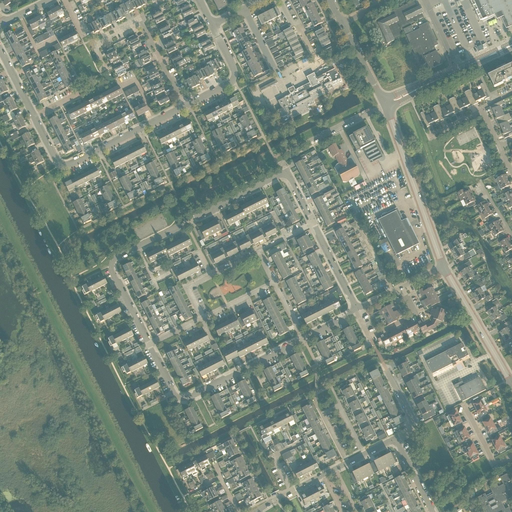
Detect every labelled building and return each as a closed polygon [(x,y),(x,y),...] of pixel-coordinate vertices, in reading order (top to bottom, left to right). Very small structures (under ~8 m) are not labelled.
[(86,0),(79,0),(82,4),(79,6),(81,12),(85,10),(84,8),(86,7),(85,3),(88,2),(86,0)] [(133,9),(135,7),(137,9),(141,7),(137,0),(133,0),(132,0),(128,0),(129,1),(129,2),(133,9)] [(213,0),(219,10),(229,5),(226,0),(213,0)] [(306,0),(300,4),(302,9),(304,8),(310,4),(307,0),(306,0)] [(511,0),(472,0),(482,20),(497,14),(499,18),(504,16),(509,26),(511,24),(511,0)] [(125,3),(122,5),(126,12),(128,11),(129,13),(134,10),(133,9),(129,2),(126,4),(125,3)] [(413,2),(372,21),(380,38),(382,42),(386,41),(388,44),(394,41),(394,40),(402,36),(399,29),(402,28),(423,18),(421,14),(423,13),(420,6),(416,8),(413,2)] [(180,9),(182,13),(191,9),(188,4),(186,5),(185,3),(178,6),(177,6),(179,10),(180,9)] [(304,8),(306,12),(315,8),(312,3),(310,4),(304,8)] [(121,20),(125,18),(123,14),(126,12),(122,5),(119,6),(119,7),(116,9),(117,11),(116,11),(121,20)] [(60,19),(59,17),(63,14),(66,20),(69,18),(65,10),(62,11),(60,7),(53,10),(58,20),(60,19)] [(160,7),(152,11),(154,14),(152,15),(154,20),(163,15),(161,11),(162,11),(160,7)] [(272,10),(276,18),(277,20),(279,19),(278,17),(281,15),(277,7),(272,10)] [(315,8),(306,12),(309,17),(317,13),(315,8)] [(183,17),(185,21),(192,17),(191,14),(193,13),(191,9),(182,13),(184,17),(183,17)] [(53,10),(47,13),(49,18),(46,19),(51,27),(54,26),(52,23),(58,20),(53,10)] [(267,12),(271,20),(276,18),(272,10),(267,12)] [(112,12),(109,14),(113,22),(115,21),(116,22),(121,20),(116,11),(113,13),(112,12)] [(262,15),(267,23),(271,20),(267,12),(262,15)] [(317,13),(309,17),(311,22),(319,18),(317,13)] [(101,17),(106,27),(111,25),(110,23),(113,22),(109,14),(106,15),(106,14),(101,17)] [(165,19),(163,15),(154,20),(156,24),(158,23),(160,26),(167,22),(166,18),(165,19)] [(257,17),(262,25),(267,23),(262,15),(257,17)] [(41,16),(35,19),(39,27),(45,24),(48,29),(51,27),(46,19),(44,20),(41,16)] [(102,30),(106,27),(101,17),(97,19),(97,20),(94,21),(95,22),(98,29),(99,29),(101,28),(102,30)] [(192,17),(185,21),(183,22),(185,22),(186,24),(187,24),(189,27),(196,24),(198,23),(196,18),(194,19),(192,17)] [(311,22),(314,27),(322,23),(319,18),(311,22)] [(35,35),(33,30),(39,27),(35,19),(28,22),(31,27),(28,28),(32,37),(35,35)] [(91,23),(87,25),(91,33),(94,31),(95,33),(99,31),(99,29),(98,29),(95,22),(91,24),(91,23)] [(162,34),(170,29),(169,26),(167,22),(160,26),(161,28),(159,29),(162,34)] [(406,35),(420,66),(427,63),(429,70),(442,64),(434,46),(438,44),(428,22),(419,27),(420,29),(406,35)] [(193,30),(195,34),(204,29),(201,24),(197,27),(196,24),(189,27),(188,28),(190,31),(193,30)] [(406,35),(413,31),(411,29),(413,28),(412,25),(403,30),(406,35)] [(70,35),(74,42),(80,39),(74,28),(72,30),(74,33),(70,35)] [(234,32),(236,37),(244,33),(242,28),(234,32)] [(291,28),(283,32),(285,37),(293,33),(291,28)] [(13,30),(6,34),(8,40),(21,34),(25,31),(24,29),(15,34),(13,30)] [(172,33),(170,29),(162,34),(164,38),(166,37),(167,40),(175,36),(173,33),(172,33)] [(196,38),(197,41),(205,37),(204,35),(206,34),(204,29),(195,34),(197,37),(196,38)] [(315,33),(317,38),(325,34),(323,29),(315,33)] [(63,48),(68,45),(62,33),(61,31),(59,32),(62,39),(59,41),(63,48)] [(62,33),(68,45),(74,42),(70,35),(67,37),(64,31),(62,33)] [(247,38),(244,33),(236,37),(239,42),(247,38)] [(293,33),(285,37),(288,42),(296,38),(293,33)] [(21,34),(8,40),(11,45),(19,42),(17,38),(20,37),(20,36),(22,36),(21,34)] [(328,39),(325,34),(317,38),(320,43),(328,39)] [(135,38),(134,35),(126,39),(128,42),(126,43),(128,47),(130,46),(139,41),(137,37),(135,38)] [(176,39),(175,36),(167,40),(168,43),(164,45),(166,49),(175,45),(173,41),(176,39)] [(200,49),(202,48),(211,43),(209,39),(207,40),(205,37),(197,41),(199,44),(198,45),(200,49)] [(249,43),(247,38),(239,42),(241,47),(249,43)] [(296,38),(288,42),(290,46),(298,42),(296,38)] [(330,44),(328,39),(320,43),(322,48),(330,44)] [(141,46),(139,41),(130,46),(132,50),(131,50),(133,53),(141,49),(140,47),(141,46)] [(19,42),(11,45),(14,51),(25,45),(24,43),(20,45),(19,42)] [(298,42),(290,46),(293,51),(301,47),(298,42)] [(213,48),(211,43),(202,48),(204,51),(203,52),(205,55),(212,51),(211,49),(213,48)] [(241,47),(244,52),(250,49),(252,48),(249,43),(241,47)] [(25,45),(14,51),(17,56),(24,53),(22,49),(26,48),(25,45)] [(177,49),(175,45),(166,49),(169,54),(171,53),(172,56),(180,52),(178,48),(177,49)] [(114,47),(106,51),(108,54),(106,54),(108,59),(117,55),(115,51),(116,50),(114,47)] [(295,56),(293,57),(295,60),(302,56),(301,54),(303,52),(301,47),(293,51),(295,56)] [(142,52),(141,49),(133,53),(135,57),(138,55),(140,59),(149,54),(146,50),(142,52)] [(242,53),(244,58),(252,54),(250,49),(244,52),(242,53)] [(53,53),(50,55),(49,55),(51,59),(48,61),(49,63),(59,57),(56,51),(56,52),(53,53)] [(180,52),(172,56),(173,58),(171,59),(174,64),(182,59),(180,56),(181,55),(180,52)] [(24,53),(17,56),(20,62),(30,56),(29,54),(26,56),(24,53)] [(151,59),(149,54),(140,59),(138,60),(140,64),(141,63),(143,67),(151,63),(149,60),(151,59)] [(255,59),(252,54),(244,58),(247,63),(255,59)] [(119,58),(117,55),(108,59),(111,64),(113,63),(114,65),(122,61),(120,58),(119,58)] [(28,61),(32,59),(30,56),(20,62),(23,68),(30,64),(28,61)] [(62,63),(59,57),(49,63),(50,65),(54,63),(55,66),(62,63)] [(185,58),(182,59),(174,64),(176,68),(178,67),(179,70),(187,66),(185,63),(187,63),(185,58)] [(212,60),(209,62),(213,70),(216,69),(217,71),(221,68),(217,59),(213,62),(212,60)] [(247,63),(248,64),(249,67),(257,63),(255,59),(247,63)] [(115,68),(113,69),(116,73),(118,77),(126,73),(122,65),(123,65),(122,61),(114,65),(115,68)] [(204,69),(208,78),(213,75),(212,74),(214,72),(213,70),(209,62),(205,64),(207,67),(204,69)] [(65,68),(62,63),(55,66),(57,69),(53,71),(54,74),(65,68)] [(260,68),(257,63),(249,67),(252,72),(260,68)] [(489,75),(495,88),(504,83),(503,82),(506,81),(506,82),(508,81),(508,80),(511,78),(511,64),(489,75)] [(157,71),(155,67),(153,67),(152,65),(144,69),(145,72),(146,72),(148,76),(157,71)] [(68,74),(65,68),(54,74),(56,76),(59,74),(61,77),(68,74)] [(262,73),(260,68),(252,72),(254,77),(262,73)] [(204,80),(208,78),(204,69),(200,71),(199,70),(196,72),(200,79),(202,78),(204,80)] [(26,74),(29,80),(39,74),(38,72),(35,74),(33,70),(26,74)] [(148,76),(150,79),(146,82),(147,83),(141,86),(142,88),(149,84),(157,80),(158,79),(157,77),(159,76),(157,71),(148,76)] [(197,80),(200,79),(196,72),(193,73),(194,76),(191,78),(195,87),(200,85),(197,80)] [(41,76),(39,74),(29,80),(32,85),(39,82),(37,78),(41,76)] [(71,79),(68,74),(61,77),(63,81),(59,82),(60,85),(71,79)] [(312,101),(334,90),(329,80),(331,80),(329,76),(324,78),(325,79),(318,82),(314,74),(306,77),(309,83),(295,90),(293,86),(288,89),(291,95),(278,102),(281,109),(277,111),(281,117),(279,118),(283,124),(293,119),(293,118),(300,114),(301,116),(309,112),(307,108),(314,105),(312,101)] [(190,90),(195,87),(191,78),(187,80),(186,79),(183,81),(187,89),(189,88),(190,90)] [(74,85),(71,79),(60,85),(61,87),(65,85),(67,88),(74,85)] [(158,83),(157,80),(149,84),(151,88),(151,87),(153,91),(162,87),(160,82),(158,83)] [(32,85),(34,91),(45,85),(44,83),(40,85),(39,82),(32,85)] [(485,100),(490,98),(483,84),(480,85),(482,90),(477,92),(481,100),(484,98),(485,100)] [(34,91),(37,96),(44,93),(43,89),(46,87),(45,85),(34,91)] [(113,88),(118,97),(120,95),(122,99),(125,98),(119,86),(116,88),(115,87),(113,88)] [(164,91),(162,87),(153,91),(155,95),(154,95),(156,99),(164,94),(163,92),(164,91)] [(115,98),(118,97),(113,88),(111,89),(111,90),(108,91),(114,103),(116,102),(115,98)] [(467,91),(474,105),(479,103),(478,101),(481,100),(477,92),(473,94),(471,90),(467,91)] [(112,104),(114,103),(108,91),(106,93),(105,92),(103,93),(107,102),(110,100),(112,104)] [(462,100),(466,107),(469,106),(469,107),(474,105),(467,91),(464,93),(466,97),(462,100)] [(37,96),(40,102),(51,96),(50,94),(46,96),(44,93),(37,96)] [(104,108),(106,107),(104,103),(107,102),(103,93),(101,94),(101,95),(98,96),(104,108)] [(165,97),(164,94),(156,99),(153,100),(154,102),(157,100),(158,102),(159,102),(161,105),(169,101),(167,96),(165,97)] [(100,105),(102,109),(104,108),(98,96),(95,98),(95,97),(93,98),(97,107),(100,105)] [(452,99),(458,113),(463,110),(462,109),(466,107),(462,100),(457,102),(455,97),(452,99)] [(6,105),(2,107),(3,109),(14,103),(11,98),(4,101),(6,105)] [(88,102),(94,113),(96,112),(94,109),(97,107),(93,98),(91,100),(88,102)] [(230,101),(233,108),(237,106),(238,109),(240,108),(239,105),(235,98),(230,101)] [(139,106),(143,115),(146,113),(145,113),(148,111),(145,104),(146,104),(143,99),(140,101),(142,105),(139,106)] [(446,107),(450,115),(453,114),(454,115),(458,113),(452,99),(449,100),(451,105),(446,107)] [(225,103),(228,111),(233,108),(230,101),(225,103)] [(493,111),(495,114),(503,111),(500,106),(505,104),(503,101),(489,107),(492,112),(493,111)] [(83,104),(87,112),(90,111),(92,115),(95,114),(94,113),(88,102),(85,103),(85,102),(83,104)] [(3,109),(4,111),(8,109),(10,113),(17,109),(14,103),(3,109)] [(220,106),(224,113),(228,111),(225,103),(220,106)] [(78,107),(84,118),(86,117),(84,114),(87,112),(83,104),(81,105),(78,107)] [(143,115),(139,106),(136,108),(134,104),(131,106),(133,110),(134,109),(138,117),(141,115),(141,116),(143,115)] [(126,113),(130,121),(132,120),(135,118),(128,105),(126,106),(129,111),(126,113)] [(436,106),(443,120),(447,118),(447,116),(450,115),(446,107),(441,109),(439,105),(436,106)] [(215,108),(219,116),(224,113),(220,106),(215,108)] [(430,115),(434,122),(437,121),(438,122),(443,120),(436,106),(433,108),(435,112),(430,115)] [(80,116),(82,119),(84,118),(78,107),(75,108),(73,109),(77,117),(80,116)] [(210,111),(213,118),(219,116),(215,108),(210,111)] [(66,115),(68,119),(71,125),(76,122),(74,119),(77,117),(73,109),(70,110),(71,110),(68,112),(69,114),(66,115)] [(119,112),(125,123),(128,122),(130,121),(126,113),(123,114),(121,111),(119,112)] [(204,114),(208,121),(211,119),(213,122),(215,121),(213,118),(210,111),(204,114)] [(497,123),(511,116),(509,113),(505,115),(503,111),(495,114),(496,118),(495,118),(497,123)] [(116,118),(120,126),(122,125),(125,123),(119,112),(117,113),(119,117),(116,118)] [(424,112),(420,114),(427,128),(432,125),(431,124),(434,122),(430,115),(426,117),(424,112)] [(15,122),(11,124),(12,126),(23,121),(20,115),(13,119),(15,122)] [(49,120),(52,126),(63,121),(66,119),(64,116),(61,117),(62,118),(58,120),(57,117),(49,120)] [(109,117),(115,128),(117,127),(118,128),(120,126),(116,118),(113,120),(111,116),(109,117)] [(238,126),(241,125),(249,121),(246,116),(239,119),(240,123),(238,124),(238,126)] [(501,127),(502,130),(510,126),(508,122),(511,119),(511,118),(511,116),(497,123),(499,128),(501,127)] [(106,123),(110,132),(112,131),(112,130),(115,128),(109,117),(107,118),(109,122),(106,123)] [(12,126),(13,129),(17,127),(19,130),(26,127),(23,121),(12,126)] [(64,123),(63,121),(52,126),(55,132),(62,128),(61,125),(64,123)] [(99,122),(104,134),(107,132),(108,133),(110,132),(106,123),(103,125),(101,121),(99,122)] [(251,126),(249,121),(241,125),(243,128),(240,130),(241,131),(244,130),(251,126)] [(95,128),(100,137),(102,136),(102,135),(104,134),(99,122),(96,123),(98,127),(95,128)] [(183,124),(187,132),(191,130),(192,133),(194,132),(192,129),(193,129),(189,122),(183,124)] [(178,127),(182,134),(187,132),(183,124),(178,127)] [(89,128),(94,139),(97,137),(98,138),(100,137),(95,128),(92,130),(91,126),(89,128)] [(254,131),(251,126),(244,130),(247,135),(254,131)] [(502,134),(505,139),(511,135),(511,130),(510,126),(502,130),(504,133),(502,134)] [(178,127),(173,129),(177,137),(182,134),(178,127)] [(64,131),(62,128),(55,132),(58,137),(69,132),(69,131),(68,130),(64,131)] [(85,134),(89,142),(92,141),(91,140),(94,139),(89,128),(86,129),(88,132),(85,134)] [(168,132),(172,139),(175,138),(177,141),(179,140),(177,137),(173,129),(168,132)] [(212,133),(215,138),(222,135),(219,129),(212,133)] [(364,148),(371,162),(377,159),(377,158),(379,157),(378,154),(373,143),(374,143),(367,129),(349,137),(356,152),(364,148)] [(246,142),(249,140),(256,137),(254,131),(247,135),(248,138),(245,140),(246,142)] [(70,134),(69,132),(58,137),(61,143),(68,139),(66,136),(70,134)] [(81,139),(84,144),(87,142),(87,143),(89,142),(85,134),(82,135),(81,132),(76,134),(79,140),(81,139)] [(168,132),(163,135),(167,142),(172,139),(168,132)] [(23,140),(20,142),(21,144),(32,139),(29,133),(22,136),(23,140)] [(158,137),(162,145),(167,142),(163,135),(158,137)] [(225,140),(222,135),(215,138),(217,143),(225,140)] [(21,144),(22,146),(26,144),(28,148),(35,144),(32,139),(21,144)] [(61,143),(64,148),(74,143),(73,141),(70,142),(68,139),(61,143)] [(200,139),(192,143),(195,148),(202,145),(200,139)] [(217,143),(220,148),(227,145),(225,140),(217,143)] [(220,148),(223,154),(230,150),(228,147),(231,145),(235,143),(234,141),(230,143),(227,145),(220,148)] [(75,145),(74,143),(64,148),(67,154),(74,150),(72,147),(75,145)] [(335,144),(328,148),(333,157),(335,156),(339,163),(337,164),(334,168),(338,175),(339,174),(343,182),(347,182),(357,176),(359,174),(356,166),(357,165),(351,154),(348,158),(346,159),(342,150),(339,151),(335,144)] [(137,148),(141,155),(146,152),(142,145),(137,148)] [(198,153),(205,150),(202,145),(195,148),(197,152),(194,153),(195,155),(198,153)] [(132,150),(136,158),(139,156),(141,159),(142,158),(141,155),(137,148),(132,150)] [(127,153),(131,160),(136,158),(132,150),(127,153)] [(197,160),(200,159),(208,155),(205,150),(198,153),(199,157),(196,158),(197,160)] [(32,158),(29,160),(30,162),(41,156),(38,151),(31,154),(32,158)] [(122,155),(126,163),(129,161),(130,164),(132,163),(131,160),(127,153),(122,155)] [(166,156),(168,162),(176,158),(173,153),(166,156)] [(117,158),(120,165),(126,163),(122,155),(117,158)] [(200,165),(203,164),(210,160),(208,155),(200,159),(202,162),(199,163),(200,165)] [(30,162),(31,164),(35,162),(37,166),(44,162),(41,156),(30,162)] [(179,157),(176,158),(168,162),(171,167),(178,163),(177,160),(180,159),(179,157)] [(112,161),(115,168),(119,166),(120,169),(122,168),(120,165),(117,158),(112,161)] [(298,170),(305,166),(304,163),(307,161),(306,160),(303,161),(295,164),(298,170)] [(156,168),(153,163),(146,166),(149,172),(156,168)] [(171,167),(173,172),(181,168),(178,163),(171,167)] [(298,170),(300,173),(301,175),(308,171),(306,168),(309,166),(308,164),(305,166),(298,170)] [(96,169),(91,171),(94,178),(100,176),(98,173),(101,171),(99,167),(96,169)] [(173,172),(176,177),(184,174),(182,170),(185,169),(184,167),(181,168),(173,172)] [(148,178),(151,177),(159,173),(156,168),(149,172),(151,175),(148,176),(148,178)] [(308,171),(301,175),(303,180),(310,176),(313,175),(310,170),(308,171)] [(96,181),(94,178),(91,171),(86,174),(89,181),(93,179),(94,182),(96,181)] [(497,179),(496,180),(498,185),(508,180),(505,175),(504,172),(498,175),(499,178),(497,179)] [(161,178),(159,173),(151,177),(154,182),(161,178)] [(86,174),(81,176),(84,184),(89,181),(86,174)] [(84,184),(81,176),(76,179),(79,186),(83,184),(84,188),(86,187),(84,184)] [(129,182),(127,176),(119,180),(122,185),(129,182)] [(313,181),(310,176),(303,180),(306,185),(313,181)] [(154,189),(157,187),(164,184),(161,178),(154,182),(156,185),(153,187),(154,189)] [(76,179),(70,182),(74,189),(79,186),(76,179)] [(504,189),(505,192),(511,189),(510,186),(511,186),(508,180),(498,185),(500,190),(502,189),(504,189)] [(306,185),(308,190),(316,186),(313,181),(306,185)] [(65,184),(69,191),(72,190),(74,193),(76,192),(74,189),(70,182),(65,184)] [(125,190),(132,187),(129,182),(122,185),(125,190)] [(125,190),(127,195),(134,192),(133,189),(136,187),(135,185),(132,187),(125,190)] [(110,192),(107,186),(100,190),(102,195),(110,192)] [(318,192),(316,186),(308,190),(311,195),(318,192)] [(283,189),(276,193),(278,197),(275,198),(276,200),(279,198),(286,195),(283,189)] [(472,196),(469,191),(468,189),(462,191),(457,194),(459,196),(458,196),(461,202),(464,200),(472,196)] [(130,201),(137,197),(135,194),(138,192),(137,190),(134,192),(127,195),(130,201)] [(112,197),(110,192),(102,195),(105,200),(112,197)] [(279,198),(280,200),(281,202),(278,203),(279,205),(281,203),(289,200),(286,195),(279,198)] [(258,198),(262,207),(268,204),(264,196),(258,198)] [(314,201),(317,206),(327,201),(325,198),(324,196),(314,201)] [(473,199),(472,196),(464,200),(467,206),(468,205),(470,208),(476,205),(474,202),(476,201),(475,198),(473,199)] [(105,207),(108,205),(115,202),(112,197),(105,200),(107,203),(104,205),(105,207)] [(73,203),(76,209),(83,205),(81,202),(84,200),(83,198),(80,200),(73,203)] [(258,198),(252,201),(257,210),(262,207),(258,198)] [(281,203),(282,204),(284,209),(291,205),(289,200),(281,203)] [(247,204),(251,212),(257,210),(252,201),(247,204)] [(317,206),(319,211),(329,206),(327,201),(317,206)] [(117,207),(115,202),(108,205),(109,209),(106,210),(107,212),(117,207)] [(490,209),(487,204),(486,205),(485,202),(478,206),(479,209),(477,210),(480,215),(482,214),(490,209)] [(78,214),(85,210),(84,207),(87,205),(86,204),(83,205),(76,209),(78,214)] [(241,207),(242,209),(245,215),(246,215),(251,212),(247,204),(241,207)] [(284,209),(286,213),(287,214),(294,210),(291,205),(284,209)] [(322,216),(329,213),(327,209),(330,208),(329,206),(319,211),(322,216)] [(78,214),(81,219),(88,215),(86,212),(90,211),(89,209),(85,210),(78,214)] [(236,212),(240,220),(246,217),(246,215),(245,215),(242,209),(236,212)] [(412,229),(407,219),(403,221),(397,209),(384,215),(385,217),(378,220),(396,255),(412,247),(419,244),(412,230),(412,229)] [(490,209),(482,214),(480,215),(483,220),(487,218),(488,221),(494,217),(492,215),(493,214),(490,209)] [(287,214),(287,215),(289,219),(296,215),(294,210),(287,214)] [(322,216),(324,221),(332,218),(335,216),(333,213),(332,211),(329,213),(322,216)] [(236,212),(231,215),(235,223),(240,220),(236,212)] [(81,219),(84,224),(91,221),(89,217),(92,215),(91,214),(88,215),(81,219)] [(225,218),(229,226),(235,223),(231,215),(225,218)] [(289,219),(292,224),(299,221),(296,215),(289,219)] [(324,221),(327,227),(334,223),(333,219),(335,218),(335,216),(332,218),(324,221)] [(500,227),(497,221),(497,222),(495,219),(489,223),(491,225),(487,228),(490,233),(493,231),(500,227)] [(211,223),(216,233),(224,229),(219,221),(217,222),(216,221),(211,223)] [(267,226),(272,236),(277,233),(276,232),(278,231),(273,222),(267,226)] [(211,223),(205,226),(210,236),(216,233),(211,223)] [(198,231),(202,240),(210,236),(205,226),(200,229),(200,230),(198,231)] [(260,229),(265,238),(266,237),(267,238),(272,236),(267,226),(260,229)] [(503,232),(500,227),(493,231),(496,236),(497,235),(499,238),(504,235),(503,232)] [(335,232),(338,238),(346,234),(343,228),(335,232)] [(254,232),(259,242),(264,240),(263,239),(265,238),(260,229),(254,232)] [(247,235),(252,245),(254,244),(254,245),(259,242),(254,232),(247,235)] [(296,238),(300,247),(310,242),(307,236),(306,237),(304,234),(296,238)] [(338,238),(341,243),(348,239),(346,234),(338,238)] [(251,246),(250,245),(252,245),(247,235),(241,239),(246,249),(251,246)] [(507,239),(505,236),(500,240),(501,242),(500,243),(503,248),(510,244),(507,239)] [(192,245),(188,237),(182,240),(186,248),(192,245)] [(241,239),(236,241),(235,242),(239,251),(241,250),(241,251),(246,249),(241,239)] [(348,239),(341,243),(344,248),(351,245),(348,239)] [(460,239),(454,242),(451,244),(453,248),(451,250),(454,255),(462,250),(464,248),(462,244),(463,243),(460,239)] [(180,251),(186,248),(182,240),(176,242),(180,251)] [(175,253),(180,251),(176,242),(171,245),(175,253)] [(235,242),(232,243),(228,245),(233,255),(238,253),(238,252),(239,251),(235,242)] [(313,247),(310,242),(300,247),(304,255),(313,250),(311,248),(313,247)] [(506,257),(509,255),(511,253),(511,246),(510,244),(503,248),(506,253),(504,254),(506,257)] [(165,248),(168,254),(169,256),(175,253),(171,245),(165,248)] [(222,248),(226,257),(228,257),(228,258),(233,255),(228,245),(222,248)] [(344,248),(347,254),(354,250),(351,245),(344,248)] [(162,257),(168,254),(165,248),(164,246),(158,249),(162,257)] [(215,252),(220,262),(225,259),(225,258),(226,257),(222,248),(215,252)] [(157,260),(162,257),(158,249),(152,252),(157,260)] [(347,254),(349,259),(357,255),(354,250),(347,254)] [(462,250),(454,255),(457,259),(463,256),(465,260),(471,257),(469,254),(468,253),(465,254),(462,250)] [(275,262),(283,258),(279,251),(271,256),(275,262)] [(147,255),(151,263),(157,260),(152,252),(147,255)] [(215,263),(215,264),(220,262),(215,252),(209,255),(213,264),(215,263)] [(319,259),(316,253),(307,257),(310,263),(319,259)] [(349,259),(352,265),(359,261),(357,255),(349,259)] [(277,268),(286,264),(283,258),(275,262),(277,268)] [(313,269),(321,264),(319,259),(310,263),(308,264),(309,267),(311,266),(313,269)] [(352,265),(355,270),(362,266),(359,261),(352,265)] [(471,268),(470,268),(469,268),(468,267),(471,265),(469,261),(463,264),(466,269),(460,272),(463,277),(473,271),(471,268)] [(133,262),(123,267),(125,273),(133,269),(131,266),(134,264),(133,262)] [(191,266),(195,273),(200,271),(197,263),(191,266)] [(280,274),(288,269),(286,264),(277,268),(280,274)] [(313,269),(316,274),(324,270),(321,264),(313,269)] [(185,266),(186,269),(190,276),(195,273),(191,266),(188,268),(187,265),(185,266)] [(125,273),(127,276),(128,278),(135,274),(133,269),(125,273)] [(181,271),(185,279),(190,276),(186,269),(181,271)] [(288,269),(280,274),(283,279),(291,275),(288,269)] [(176,274),(179,281),(185,279),(181,271),(178,273),(176,270),(174,271),(176,274)] [(316,274),(317,276),(318,280),(327,276),(324,270),(316,274)] [(354,273),(357,279),(364,275),(361,270),(354,273)] [(463,277),(466,282),(472,278),(474,282),(480,279),(477,274),(474,276),(473,274),(474,274),(474,273),(473,271),(463,277)] [(128,278),(128,279),(131,283),(138,279),(135,274),(128,278)] [(367,281),(364,275),(357,279),(360,284),(367,281)] [(318,280),(321,286),(330,281),(327,276),(318,280)] [(98,279),(102,287),(107,284),(103,277),(98,279)] [(286,282),(289,288),(297,283),(294,278),(286,282)] [(93,282),(97,289),(102,287),(98,279),(93,282)] [(131,283),(133,287),(133,288),(140,284),(138,279),(131,283)] [(321,286),(324,291),(333,287),(330,281),(321,286)] [(370,286),(367,281),(360,284),(363,290),(370,286)] [(481,281),(476,285),(478,289),(472,293),(475,297),(484,292),(481,287),(484,286),(481,281)] [(93,282),(88,285),(91,292),(97,289),(93,282)] [(300,289),(297,283),(289,288),(292,293),(300,289)] [(133,288),(134,290),(136,293),(143,289),(140,284),(133,288)] [(82,291),(84,295),(91,292),(88,285),(82,287),(84,290),(82,291)] [(169,290),(172,296),(179,292),(176,286),(169,290)] [(363,290),(366,295),(373,292),(370,286),(363,290)] [(428,290),(427,287),(419,291),(421,297),(425,295),(426,297),(436,292),(434,287),(428,290)] [(136,293),(138,299),(146,295),(144,291),(146,290),(145,288),(143,290),(143,289),(136,293)] [(303,295),(300,289),(292,293),(295,299),(303,295)] [(182,297),(179,292),(172,296),(175,301),(182,297)] [(439,297),(436,292),(426,297),(427,299),(421,302),(423,305),(439,297)] [(486,297),(484,292),(475,297),(478,302),(484,299),(486,303),(492,299),(489,295),(486,297)] [(295,299),(298,305),(306,301),(303,295),(295,299)] [(175,301),(177,306),(184,302),(182,297),(175,301)] [(430,304),(431,306),(441,302),(439,297),(423,305),(424,307),(430,304)] [(274,303),(271,298),(263,302),(266,307),(274,303)] [(336,299),(330,302),(334,310),(340,307),(336,299)] [(141,304),(144,310),(151,306),(149,300),(141,304)] [(497,300),(491,304),(493,308),(487,311),(490,316),(499,311),(497,307),(500,306),(497,300)] [(184,302),(177,306),(180,311),(187,307),(184,302)] [(329,313),(334,310),(330,302),(325,305),(329,313)] [(381,310),(383,315),(392,311),(390,308),(397,304),(396,302),(381,310)] [(266,307),(267,310),(268,310),(266,311),(266,312),(268,312),(276,307),(274,303),(266,307)] [(122,312),(118,305),(112,308),(116,315),(122,312)] [(323,316),(329,313),(325,305),(319,307),(323,316)] [(107,310),(111,318),(116,315),(112,308),(109,309),(108,306),(106,307),(107,310)] [(154,311),(151,306),(144,310),(147,315),(154,311)] [(180,311),(182,316),(190,312),(187,307),(180,311)] [(279,312),(276,307),(268,312),(270,315),(268,316),(269,317),(271,316),(279,312)] [(313,310),(317,318),(323,316),(319,307),(313,310)] [(432,309),(431,312),(444,317),(446,312),(437,308),(436,311),(432,309)] [(392,311),(383,315),(386,320),(401,312),(400,309),(393,313),(392,311)] [(102,313),(106,320),(111,318),(107,310),(102,313)] [(246,313),(250,323),(259,319),(254,310),(252,312),(251,310),(246,313)] [(312,321),(317,318),(313,310),(308,313),(312,321)] [(147,315),(148,317),(149,320),(156,316),(154,311),(147,315)] [(502,316),(499,311),(490,316),(493,321),(499,317),(501,321),(507,318),(505,314),(502,316)] [(182,316),(185,321),(192,318),(190,312),(182,316)] [(281,317),(279,312),(271,316),(272,320),(271,320),(271,322),(273,321),(281,317)] [(386,320),(388,325),(397,321),(395,318),(403,314),(401,312),(386,320)] [(433,319),(432,322),(436,327),(439,321),(442,322),(444,317),(431,312),(430,315),(434,316),(433,319)] [(99,320),(100,323),(106,320),(102,313),(95,317),(97,321),(99,320)] [(250,323),(246,313),(240,316),(241,317),(238,319),(242,327),(250,323)] [(308,313),(302,316),(306,324),(312,321),(308,313)] [(159,321),(156,316),(149,320),(152,325),(159,321)] [(283,322),(281,317),(273,321),(275,325),(273,325),(274,327),(275,326),(283,322)] [(230,321),(234,328),(239,325),(236,318),(230,321)] [(407,321),(414,335),(419,332),(416,328),(419,327),(416,321),(412,324),(409,320),(407,321)] [(419,327),(423,334),(431,330),(428,324),(425,325),(424,323),(421,324),(419,320),(416,321),(419,327)] [(152,325),(154,330),(162,326),(159,321),(152,325)] [(230,321),(225,323),(229,330),(234,328),(230,321)] [(406,334),(408,338),(414,335),(407,321),(404,323),(406,327),(401,329),(404,335),(406,334)] [(508,321),(503,324),(505,328),(499,332),(502,337),(511,332),(508,327),(511,325),(508,321)] [(286,327),(283,322),(275,326),(278,331),(286,327)] [(220,326),(224,333),(227,331),(228,334),(230,333),(229,330),(225,323),(220,326)] [(164,325),(162,326),(154,330),(157,335),(164,332),(163,328),(165,327),(164,325)] [(215,328),(218,336),(224,333),(220,326),(215,328)] [(288,332),(286,327),(278,331),(279,334),(278,335),(279,337),(280,336),(288,332)] [(353,332),(350,327),(343,331),(345,335),(342,336),(343,338),(345,336),(353,332)] [(398,342),(403,339),(404,338),(403,337),(402,337),(402,336),(404,335),(401,329),(396,332),(394,327),(392,329),(398,342)] [(130,328),(124,331),(128,338),(133,336),(130,328)] [(393,344),(398,342),(392,329),(389,330),(391,334),(386,337),(390,345),(393,344)] [(119,334),(123,341),(126,339),(128,342),(129,341),(128,338),(124,331),(119,334)] [(356,337),(353,332),(345,336),(348,341),(356,337)] [(511,333),(511,332),(502,337),(505,342),(511,338),(511,339),(511,333)] [(200,336),(204,343),(209,340),(205,333),(200,336)] [(119,334),(114,336),(117,344),(123,341),(119,334)] [(384,338),(382,334),(376,336),(379,342),(382,341),(385,348),(390,345),(386,337),(384,338)] [(264,335),(258,338),(262,346),(268,343),(264,335)] [(108,343),(110,347),(117,344),(114,336),(108,339),(110,342),(108,343)] [(200,336),(195,338),(199,346),(204,343),(200,336)] [(348,348),(351,346),(358,343),(356,337),(348,341),(350,345),(347,346),(348,348)] [(190,341),(193,348),(197,347),(198,350),(200,349),(199,346),(195,338),(190,341)] [(257,349),(262,346),(258,338),(252,341),(257,349)] [(316,344),(319,350),(327,346),(325,343),(328,341),(327,339),(324,341),(324,340),(316,344)] [(185,344),(188,351),(193,348),(190,341),(185,344)] [(251,352),(257,349),(252,341),(247,344),(251,352)] [(351,346),(352,349),(352,350),(350,351),(351,353),(361,348),(358,343),(351,346)] [(455,363),(468,356),(468,355),(461,343),(426,361),(432,374),(452,364),(453,366),(456,365),(455,363)] [(245,355),(251,352),(247,344),(241,347),(245,355)] [(329,351),(327,346),(319,350),(321,355),(329,351)] [(240,358),(245,355),(241,347),(236,350),(235,350),(239,356),(240,358)] [(233,359),(239,356),(235,350),(236,350),(235,348),(229,351),(233,359)] [(167,355),(170,360),(177,357),(177,356),(175,353),(178,352),(177,350),(167,355)] [(229,351),(223,354),(227,362),(233,359),(229,351)] [(321,355),(324,360),(332,356),(329,351),(321,355)] [(170,360),(172,365),(179,362),(178,358),(181,357),(181,358),(185,355),(184,353),(180,355),(177,356),(177,357),(170,360)] [(300,359),(298,354),(290,357),(293,363),(300,359)] [(334,355),(332,356),(324,360),(327,365),(335,361),(333,358),(335,357),(334,355)] [(139,359),(143,367),(148,364),(144,357),(139,359)] [(132,359),(134,362),(137,369),(143,367),(139,359),(135,361),(134,358),(132,359)] [(215,361),(219,369),(224,366),(220,358),(215,361)] [(303,364),(300,359),(293,363),(296,368),(303,364)] [(400,372),(410,367),(407,363),(408,362),(407,359),(401,362),(403,365),(398,367),(400,372)] [(127,362),(128,365),(132,372),(137,369),(134,362),(130,364),(129,361),(127,362)] [(213,371),(219,369),(215,361),(209,363),(213,371)] [(172,365),(173,367),(175,370),(182,367),(179,362),(172,365)] [(125,372),(127,375),(132,372),(128,365),(127,365),(126,363),(121,365),(123,368),(121,368),(123,373),(125,372)] [(207,374),(213,371),(209,363),(203,366),(207,374)] [(306,369),(303,364),(296,368),(298,373),(306,369)] [(175,370),(177,375),(185,372),(183,369),(186,367),(185,365),(182,367),(175,370)] [(199,369),(197,369),(202,377),(207,374),(203,366),(199,369)] [(263,371),(266,376),(273,373),(272,369),(275,368),(274,366),(271,368),(271,367),(263,371)] [(412,373),(410,367),(400,372),(403,377),(412,373)] [(298,373),(299,375),(300,376),(297,378),(298,380),(308,375),(306,369),(298,373)] [(188,370),(185,372),(177,375),(180,381),(187,377),(185,374),(188,372),(188,370)] [(369,381),(372,379),(380,375),(377,370),(369,374),(371,378),(368,380),(369,381)] [(276,371),(273,373),(266,376),(269,382),(276,378),(274,374),(277,373),(276,371)] [(279,376),(276,378),(269,382),(271,387),(279,383),(277,380),(280,378),(284,376),(283,374),(279,376)] [(187,377),(180,381),(183,386),(190,382),(188,379),(191,377),(190,375),(187,377)] [(380,375),(372,379),(369,381),(369,382),(372,380),(375,384),(382,381),(380,375)] [(479,377),(461,386),(459,383),(454,386),(454,385),(454,386),(462,402),(485,390),(479,377)] [(409,389),(417,385),(418,384),(415,379),(414,380),(406,384),(409,389)] [(151,383),(154,390),(160,387),(156,380),(151,383)] [(245,380),(237,384),(239,388),(236,389),(237,391),(240,390),(248,386),(245,380)] [(385,386),(382,381),(375,384),(377,388),(374,390),(374,391),(377,390),(385,386)] [(282,382),(279,383),(271,387),(274,392),(281,388),(280,385),(282,383),(282,382)] [(151,383),(145,385),(149,393),(154,390),(151,383)] [(342,393),(343,392),(344,396),(353,391),(350,384),(347,386),(346,385),(344,386),(344,387),(340,389),(342,393)] [(140,388),(144,395),(147,393),(149,396),(151,396),(149,393),(145,385),(140,388)] [(411,394),(419,390),(417,385),(409,389),(411,394)] [(250,391),(248,386),(240,390),(243,395),(250,391)] [(387,391),(385,386),(377,390),(380,395),(387,391)] [(135,395),(137,399),(144,395),(140,388),(135,391),(136,394),(135,395)] [(419,390),(411,394),(414,399),(422,395),(419,390)] [(253,396),(250,391),(243,395),(245,400),(253,396)] [(353,391),(344,396),(346,399),(345,399),(347,402),(357,397),(353,391)] [(390,396),(387,391),(380,395),(383,400),(390,396)] [(218,394),(210,398),(213,403),(221,399),(219,396),(222,395),(221,393),(218,394)] [(245,407),(248,405),(256,401),(253,396),(245,400),(247,403),(244,404),(245,407)] [(383,400),(385,405),(393,401),(390,396),(383,400)] [(347,402),(348,406),(349,405),(351,408),(360,404),(357,397),(347,402)] [(213,403),(215,407),(216,408),(224,404),(222,401),(225,400),(224,398),(221,399),(213,403)] [(475,409),(483,405),(486,404),(483,399),(481,400),(480,400),(479,401),(478,398),(472,401),(474,404),(473,404),(472,404),(475,409)] [(395,406),(393,401),(385,405),(388,410),(395,406)] [(425,401),(417,405),(420,410),(428,406),(425,401)] [(216,408),(217,410),(218,414),(226,410),(224,404),(216,408)] [(351,412),(352,414),(353,415),(363,410),(360,404),(351,408),(352,412),(351,412)] [(302,409),(305,414),(312,410),(310,405),(302,409)] [(420,410),(422,415),(425,414),(428,419),(435,415),(430,405),(428,406),(420,410)] [(485,408),(483,405),(475,409),(478,415),(479,415),(478,414),(479,414),(481,417),(486,414),(485,411),(486,411),(486,410),(485,407),(485,408)] [(398,412),(395,406),(388,410),(390,415),(398,412)] [(195,412),(192,407),(184,411),(187,416),(195,412)] [(218,414),(221,419),(229,415),(227,411),(230,410),(229,408),(226,410),(218,414)] [(459,417),(456,411),(455,411),(456,412),(455,412),(453,409),(448,412),(449,415),(448,416),(448,415),(448,416),(446,417),(449,422),(459,417)] [(315,415),(312,410),(305,414),(307,419),(315,415)] [(356,418),(357,421),(366,417),(363,410),(353,415),(355,419),(356,418)] [(195,412),(187,416),(189,420),(186,421),(187,423),(190,421),(198,418),(195,412)] [(389,420),(390,422),(401,417),(398,412),(390,415),(392,419),(389,420)] [(285,416),(289,423),(294,420),(290,413),(285,416)] [(307,419),(310,424),(317,420),(315,415),(307,419)] [(285,416),(280,418),(283,425),(289,423),(285,416)] [(490,418),(489,419),(487,416),(482,419),(483,422),(482,422),(485,428),(493,423),(492,421),(490,418)] [(359,425),(358,425),(360,428),(370,423),(366,417),(357,421),(359,425)] [(393,427),(396,426),(403,422),(401,417),(390,422),(393,427)] [(454,427),(454,426),(456,428),(462,425),(460,423),(461,422),(461,423),(462,422),(459,417),(449,422),(452,427),(453,426),(454,427)] [(190,421),(192,427),(200,423),(198,418),(190,421)] [(275,421),(278,428),(282,426),(283,430),(285,429),(283,425),(280,418),(275,421)] [(320,425),(317,420),(310,424),(306,426),(308,429),(309,429),(310,431),(313,429),(320,425)] [(275,421),(270,423),(273,431),(278,428),(275,421)] [(192,427),(193,429),(194,430),(191,431),(193,433),(203,428),(200,423),(192,427)] [(264,426),(268,433),(271,432),(273,435),(275,434),(273,431),(270,423),(264,426)] [(360,428),(361,431),(362,431),(364,434),(373,429),(371,426),(370,423),(360,428)] [(493,423),(485,428),(488,433),(489,432),(490,435),(496,432),(494,429),(495,429),(496,429),(495,429),(496,428),(494,426),(493,423)] [(323,430),(320,425),(313,429),(315,434),(323,430)] [(456,431),(459,437),(467,433),(464,427),(463,428),(462,425),(456,428),(457,431),(456,431)] [(264,426),(259,429),(263,436),(261,437),(263,440),(270,436),(268,433),(264,426)] [(364,434),(365,437),(364,438),(366,441),(370,439),(371,440),(373,439),(373,438),(376,436),(373,429),(364,434)] [(325,436),(323,430),(315,434),(317,437),(314,438),(315,441),(318,439),(325,436)] [(463,441),(464,444),(470,441),(468,438),(469,438),(470,438),(467,433),(459,437),(457,438),(460,443),(462,442),(463,441)] [(491,440),(494,446),(502,442),(501,439),(500,436),(499,436),(498,437),(497,434),(491,437),(493,440),(492,440),(491,440)] [(325,436),(318,439),(319,442),(316,444),(317,446),(320,445),(328,441),(325,436)] [(235,444),(232,440),(222,445),(224,450),(235,444)] [(331,446),(328,441),(320,445),(323,450),(331,446)] [(464,454),(467,453),(475,448),(472,443),(471,444),(470,441),(464,444),(463,445),(464,447),(462,449),(464,454)] [(497,451),(498,450),(499,453),(505,450),(504,447),(505,447),(504,444),(503,444),(502,442),(494,446),(497,451)] [(237,449),(235,444),(224,450),(226,454),(237,449)] [(333,451),(331,446),(323,450),(326,455),(333,451)] [(468,455),(469,458),(470,458),(471,457),(472,460),(470,461),(471,463),(479,458),(477,454),(478,454),(475,448),(467,453),(468,455)] [(237,449),(226,454),(229,459),(239,453),(237,449)] [(290,451),(282,455),(285,460),(287,459),(289,463),(294,460),(290,451)] [(326,455),(327,458),(324,459),(325,462),(336,456),(333,451),(326,455)] [(384,456),(389,466),(398,462),(393,453),(388,455),(387,455),(384,456)] [(211,466),(209,463),(211,462),(210,460),(207,455),(205,456),(201,458),(206,469),(211,466)] [(379,460),(384,469),(389,466),(384,456),(381,458),(382,458),(379,460)] [(241,457),(230,462),(233,467),(243,462),(241,457)] [(196,461),(194,462),(197,467),(199,466),(201,471),(206,469),(201,458),(196,460),(196,461)] [(371,464),(376,473),(384,469),(379,460),(379,459),(376,460),(376,461),(371,464)] [(309,463),(313,471),(318,468),(315,461),(309,463)] [(187,465),(193,475),(197,473),(196,471),(198,470),(197,467),(194,462),(192,463),(192,462),(187,465)] [(246,466),(243,462),(233,467),(235,471),(246,466)] [(308,473),(313,471),(309,463),(304,466),(308,473)] [(363,467),(363,468),(368,477),(376,473),(371,464),(367,466),(367,465),(363,467)] [(187,465),(183,467),(188,478),(193,475),(187,465)] [(248,471),(246,466),(235,471),(237,476),(248,471)] [(303,476),(308,473),(304,466),(299,469),(303,476)] [(178,469),(183,480),(188,478),(183,467),(178,469)] [(357,470),(363,480),(368,477),(363,468),(361,469),(360,468),(357,470)] [(294,471),(297,479),(303,476),(299,469),(294,471)] [(350,475),(354,484),(363,480),(357,470),(354,471),(355,472),(350,475)] [(248,471),(237,476),(240,481),(250,475),(248,471)] [(511,511),(509,507),(506,509),(501,501),(508,498),(509,499),(511,497),(511,480),(511,481),(507,474),(500,478),(503,485),(499,487),(497,484),(490,487),(493,494),(487,497),(486,494),(476,499),(480,506),(482,505),(483,508),(481,509),(482,511),(511,511)] [(395,479),(397,484),(405,480),(402,475),(395,479)] [(254,483),(252,479),(241,484),(244,489),(254,483)] [(397,484),(399,488),(396,489),(397,491),(400,490),(407,486),(405,480),(397,484)] [(203,492),(205,497),(216,492),(213,487),(217,485),(216,483),(209,486),(211,488),(203,492)] [(257,488),(254,483),(244,489),(246,493),(257,488)] [(317,489),(321,496),(326,494),(322,486),(317,489)] [(410,491),(407,486),(400,490),(402,495),(410,491)] [(259,492),(257,488),(246,493),(248,498),(259,492)] [(311,492),(315,499),(319,497),(320,500),(321,499),(320,497),(321,496),(317,489),(311,492)] [(413,496),(410,491),(402,495),(404,498),(401,500),(402,501),(405,500),(413,496)] [(216,492),(205,497),(207,502),(218,496),(216,492)] [(248,498),(251,502),(261,497),(259,492),(248,498)] [(306,494),(310,502),(314,500),(315,503),(317,502),(315,499),(311,492),(306,494)] [(310,502),(306,494),(301,497),(305,504),(310,502)] [(360,504),(361,503),(363,507),(372,502),(369,495),(365,497),(365,496),(362,497),(363,498),(359,500),(360,504)] [(415,501),(413,496),(405,500),(408,505),(415,501)] [(220,501),(210,506),(212,511),(223,505),(220,501)] [(418,506),(415,501),(408,505),(409,508),(407,510),(407,511),(410,510),(418,506)] [(368,511),(375,508),(372,502),(363,507),(364,510),(364,511),(368,511)]
